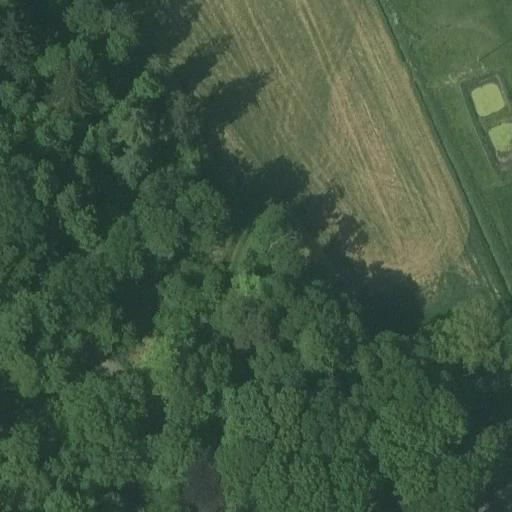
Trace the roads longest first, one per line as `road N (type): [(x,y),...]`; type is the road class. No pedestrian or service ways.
road 1 (track): [(511,385),(205,459)]
road 2 (track): [(205,459),(181,426),(0,258)]
